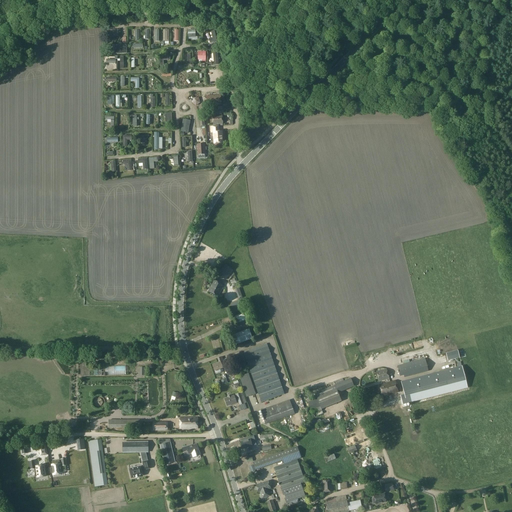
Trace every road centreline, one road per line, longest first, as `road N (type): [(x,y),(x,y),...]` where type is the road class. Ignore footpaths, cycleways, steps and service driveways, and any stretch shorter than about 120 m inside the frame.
road 1 (tertiary): [(241,511),(187,362),(180,324),(185,267),(204,215),(229,179),(316,89)]
road 2 (track): [(226,23),(210,11),(66,15),(0,54)]
road 3 (unclassified): [(285,511),(384,479),(444,493),(485,487)]
road 4 (unknown): [(393,478),(358,377),(392,364),(408,405)]
road 5 (track): [(241,165),(226,23)]
road 6 (tertiary): [(316,89),(409,0)]
